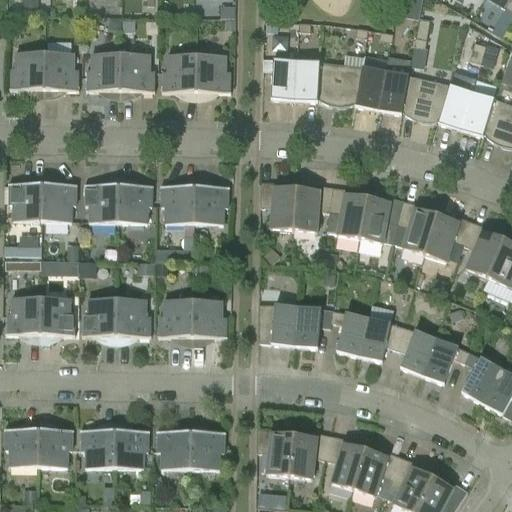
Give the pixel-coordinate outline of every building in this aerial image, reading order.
[(403,0),(402,7),(421,11),(422,0),(403,0)] [(38,20),(38,8),(22,7),(22,20),(38,20)] [(419,22),(415,42),(426,43),(430,24),(419,22)] [(233,24),(225,24),(225,34),(233,34),(233,24)] [(135,26),(123,26),(123,38),(135,38),(135,26)] [(311,28),(299,27),(298,35),(310,36),(311,28)] [(277,37),(277,29),(266,29),(265,36),(277,37)] [(368,34),(356,32),(355,41),(367,43),(368,34)] [(390,46),(392,38),(380,36),(379,44),(390,46)] [(414,42),(413,51),(425,52),(426,43),(414,42)] [(481,68),(486,51),(474,47),(469,64),(481,68)] [(486,51),(481,68),(491,71),(496,54),(486,51)] [(44,100),(45,57),(16,57),(15,74),(11,74),(11,93),(10,93),(10,94),(31,95),(31,100),(44,100)] [(74,58),(45,57),(44,100),(57,100),(57,95),(79,96),(79,94),(77,94),(78,75),(74,75),(74,58)] [(120,101),(121,59),(91,58),(91,75),(87,75),(87,94),(85,94),(85,96),(107,96),(107,101),(120,101)] [(121,59),(120,101),(133,101),(133,96),(155,97),(155,95),(153,95),(154,76),(150,76),(150,59),(121,59)] [(196,102),(197,60),(167,59),(167,76),(163,76),(163,96),(161,96),(161,97),(183,97),(183,102),(196,102)] [(354,108),(355,108),(362,71),(364,61),(345,59),(344,69),(320,66),(318,104),(319,104),(322,106),(325,107),(328,108),(331,109),(334,110),(338,110),(341,111),(344,110),(348,110),(351,109),(354,108)] [(226,60),(197,60),(196,102),(209,102),(209,98),(231,98),(231,97),(229,97),(230,77),(225,77),(226,60)] [(401,116),(408,80),(411,65),(388,61),(385,75),(378,115),(401,119),(401,116)] [(271,104),(294,105),(296,65),(273,64),(263,64),(263,80),(263,79),(263,76),(272,76),(271,104)] [(320,66),(296,65),(294,105),(317,106),(318,104),(320,66)] [(362,71),(355,108),(355,111),(378,115),(385,75),(362,71)] [(450,90),(408,80),(401,116),(403,117),(405,119),(408,120),(412,122),(416,124),(419,125),(423,126),(429,126),(433,126),(438,125),(439,125),(450,90)] [(450,90),(439,125),(438,128),(460,135),(472,96),(450,90)] [(494,103),(472,96),(460,135),(483,141),(483,139),(494,103)] [(511,109),(494,103),(483,139),(485,139),(487,142),(490,144),(492,146),(495,148),(498,149),(502,150),(505,151),(508,152),(511,152),(511,151),(511,109)] [(42,226),(43,184),(30,183),(29,188),(8,188),(8,189),(9,189),(9,209),(13,209),(13,226),(42,226)] [(56,184),(43,184),(42,226),(71,227),(71,210),(76,210),(76,190),(77,191),(77,189),(56,189),(56,184)] [(118,228),(119,185),(106,185),(105,190),(84,189),(84,191),(85,191),(85,210),(89,210),(89,227),(118,228)] [(119,185),(118,228),(147,228),(147,211),(152,211),(152,192),(153,192),(153,190),(132,190),(132,185),(119,185)] [(194,229),(195,186),(182,186),(181,191),(160,191),(160,192),(161,192),(161,211),(165,211),(165,228),(194,229)] [(195,186),(194,229),(223,229),(223,212),(228,212),(228,193),(229,193),(229,192),(208,191),(208,186),(195,186)] [(261,187),(260,212),(272,212),(270,234),(293,235),(296,193),(274,191),(274,187),(261,187)] [(319,195),(296,193),(293,235),(317,237),(318,215),(329,217),(333,192),(320,190),(319,195)] [(345,194),(333,192),(329,217),(326,238),(359,244),(367,202),(345,198),(345,194)] [(393,248),(397,229),(404,205),(391,202),(390,207),(367,202),(359,244),(382,248),(383,246),(393,248)] [(416,208),(404,205),(397,229),(408,232),(402,253),(424,260),(437,219),(415,213),(416,208)] [(463,249),(472,226),(460,221),(458,226),(437,219),(424,260),(447,267),(453,246),(463,249)] [(484,230),(472,226),(463,249),(474,253),(465,273),(487,283),(503,244),(482,235),(484,230)] [(511,247),(503,244),(487,283),(508,292),(509,290),(511,291),(511,247)] [(217,249),(217,265),(228,265),(228,249),(217,249)] [(78,266),(78,250),(67,251),(67,266),(78,266)] [(42,251),(38,251),(19,251),(5,251),(5,261),(42,262),(42,251)] [(190,253),(157,252),(157,265),(190,266),(190,253)] [(280,261),(272,252),(264,260),(272,268),(280,261)] [(323,258),(315,257),(313,270),(322,271),(323,258)] [(325,257),(323,268),(335,270),(337,258),(325,257)] [(17,266),(5,266),(5,274),(17,274),(17,266)] [(156,266),(156,275),(167,276),(167,266),(156,266)] [(56,281),(56,267),(41,267),(41,281),(56,281)] [(78,267),(78,282),(94,282),(94,267),(78,267)] [(137,267),(137,277),(153,277),(153,267),(137,267)] [(40,345),(41,302),(12,302),(11,319),(7,319),(7,338),(6,338),(6,340),(27,340),(27,345),(40,345)] [(70,303),(41,302),(40,345),(53,345),(53,340),(75,341),(75,339),(74,339),(74,320),(70,320),(70,303)] [(116,346),(117,304),(88,303),(87,320),(83,320),(83,340),(82,339),(82,341),(103,341),(103,346),(116,346)] [(117,304),(116,346),(129,346),(129,341),(151,342),(151,341),(150,341),(150,321),(146,321),(146,304),(117,304)] [(192,347),(193,305),(164,304),(163,321),(159,321),(159,341),(158,341),(158,342),(179,342),(179,347),(192,347)] [(193,305),(192,347),(206,348),(206,343),(227,343),(227,342),(226,342),(226,322),(222,322),(222,305),(193,305)] [(274,309),(259,309),(258,347),(271,348),(271,349),(294,351),(298,311),(274,309)] [(331,327),(333,315),(321,313),(298,311),(294,351),(317,353),(319,331),(330,333),(331,327)] [(359,361),(368,322),(345,317),(333,315),(331,327),(342,329),(336,356),(359,361)] [(396,354),(402,331),(391,328),(368,322),(359,361),(382,366),(385,351),(396,354)] [(422,380),(436,343),(414,335),(402,331),(396,354),(406,357),(400,372),(422,380)] [(464,367),(469,356),(458,351),(436,343),(422,380),(444,389),(454,363),(464,367)] [(480,362),(469,356),(464,367),(475,372),(461,397),(482,408),(501,373),(480,362)] [(511,423),(511,378),(501,373),(482,408),(502,419),(503,418),(511,423)] [(38,472),(39,429),(26,429),(26,434),(4,434),(4,435),(6,435),(5,454),(9,455),(9,471),(38,472)] [(39,429),(38,472),(67,472),(68,455),(72,455),(72,436),(74,436),(74,435),(52,434),(52,429),(39,429)] [(114,473),(115,430),(102,430),(102,435),(80,435),(80,436),(82,436),(81,456),(85,456),(85,472),(114,473)] [(115,430),(114,473),(143,473),(144,456),(148,457),(148,437),(149,437),(149,436),(128,435),(128,430),(115,430)] [(190,474),(191,431),(178,431),(178,436),(156,436),(156,437),(158,437),(157,457),(161,457),(161,474),(190,474)] [(204,432),(191,431),(190,474),(219,474),(220,458),(224,458),(224,438),(225,438),(225,437),(204,436),(204,432)] [(257,432),(257,457),(268,457),(266,479),(289,481),(294,439),(271,437),(271,432),(257,432)] [(315,462),(326,464),(331,440),(317,437),(316,442),(294,439),(289,481),(312,484),(315,462)] [(331,440),(326,464),(337,467),(330,488),(353,495),(365,454),(344,447),(344,443),(331,440)] [(381,480),(392,485),(401,461),(389,456),(387,460),(365,454),(353,495),(375,501),(381,480)] [(401,461),(392,485),(388,494),(398,497),(392,508),(399,511),(416,511),(433,482),(413,471),(414,467),(401,461)] [(453,492),(433,482),(416,511),(456,511),(467,496),(455,488),(453,492)] [(150,508),(150,494),(141,494),(140,508),(150,508)] [(36,495),(24,495),(23,509),(36,509),(36,495)]
